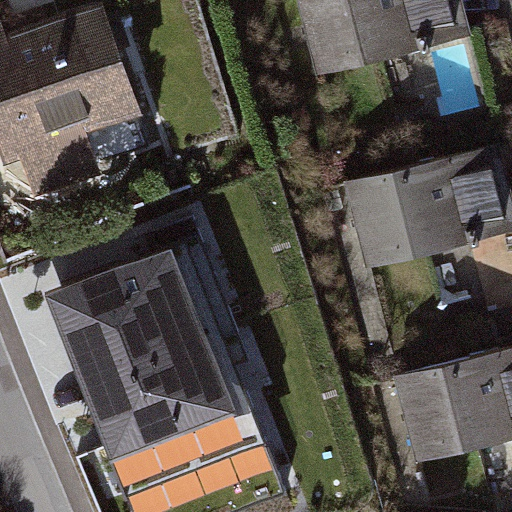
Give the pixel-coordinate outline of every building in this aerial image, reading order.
[(448,0),(297,0),(316,75),(458,41),(448,0)] [(0,43),(0,200),(51,184),(42,158),(124,131),(88,23),(3,51),(0,43)] [(475,45),(443,53),(456,111),(489,103),(475,45)] [(486,157),(342,190),(361,271),(505,237),(486,157)] [(484,309),(511,305),(511,241),(475,246),(484,309)] [(157,252),(52,294),(96,404),(201,362),(157,252)] [(511,354),(390,383),(409,461),(511,437),(511,354)]
